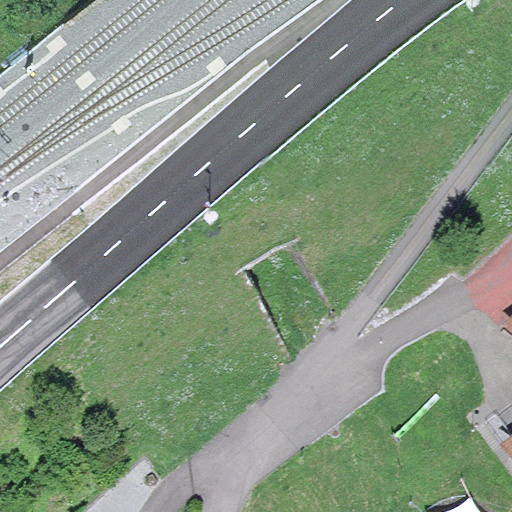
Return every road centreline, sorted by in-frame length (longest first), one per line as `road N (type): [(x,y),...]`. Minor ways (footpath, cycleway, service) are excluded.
road 1 (primary): [(0,347),(407,0)]
road 2 (residential): [(221,511),(241,460),(511,113)]
